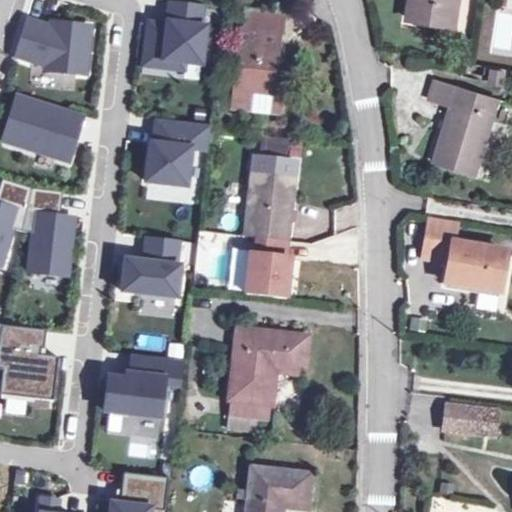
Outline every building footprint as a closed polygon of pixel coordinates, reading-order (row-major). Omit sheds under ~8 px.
[(171,0),(168,24),(150,22),(148,43),(146,61),(187,67),(188,61),(204,63),(208,25),(204,24),(206,4),(177,0),(171,0)] [(409,0),(406,21),(433,26),(434,16),(455,19),(458,0),(409,0)] [(27,15),(13,59),(45,69),(45,72),(87,72),(93,24),(52,19),(50,28),(41,25),(42,20),(27,15)] [(280,30),(244,26),(237,89),(255,91),(254,107),(271,108),(280,110),(283,89),(274,88),(280,30)] [(506,69),(485,66),(482,84),(504,86),(506,69)] [(430,99),(451,107),(458,88),(436,81),(430,99)] [(458,88),(451,107),(432,162),(473,176),(498,101),(458,88)] [(255,91),(237,89),(235,104),(254,107),(255,91)] [(84,113),(18,96),(2,147),(68,164),(84,113)] [(155,117),(148,180),(188,184),(193,147),(210,149),(213,123),(155,117)] [(262,154),(302,155),(302,139),(262,139),(262,154)] [(255,172),(248,235),(291,240),(298,176),(255,172)] [(0,203),(0,263),(2,265),(14,228),(23,231),(32,188),(3,179),(0,188),(0,196),(2,197),(0,203)] [(63,191),(33,188),(24,231),(34,232),(29,270),(69,275),(76,218),(65,217),(56,216),(57,209),(61,210),(63,191)] [(422,259),(450,263),(454,239),(456,226),(429,222),(422,259)] [(127,258),(124,290),(179,296),(182,265),(178,264),(181,240),(149,236),(146,261),(127,258)] [(259,254),(253,254),(249,294),(289,298),(293,258),(288,258),(290,240),(261,237),(259,254)] [(450,263),(446,288),(503,297),(511,248),(454,239),(450,263)] [(39,354),(45,335),(0,323),(0,365),(1,366),(0,368),(0,388),(51,402),(62,360),(39,354)] [(241,328),(238,346),(260,348),(262,331),(241,328)] [(260,348),(238,346),(231,401),(233,402),(230,416),(270,420),(272,406),(274,406),(278,374),(307,375),(311,336),(262,331),(260,348)] [(111,376),(107,411),(125,413),(126,411),(144,413),(144,415),(162,417),(166,384),(181,385),(184,360),(131,354),(128,378),(111,376)] [(456,401),(453,423),(502,429),(505,408),(456,401)] [(254,467),(249,511),(285,511),(287,505),(311,507),(315,473),(254,467)] [(43,499),(41,511),(59,511),(60,500),(43,499)] [(155,511),(156,503),(112,499),(110,511),(155,511)]
